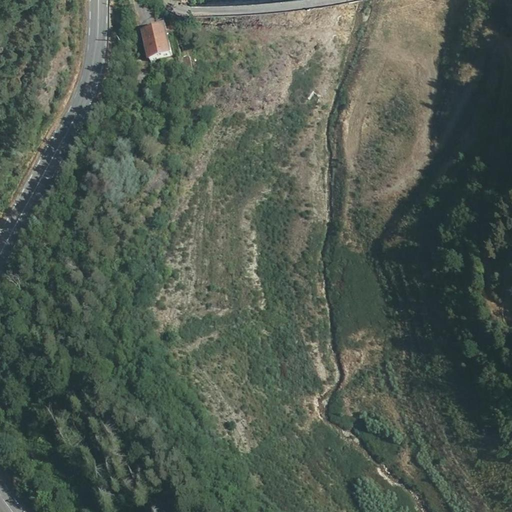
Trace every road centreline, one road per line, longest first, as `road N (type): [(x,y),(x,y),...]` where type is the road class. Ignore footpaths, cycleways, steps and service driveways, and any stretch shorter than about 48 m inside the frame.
road 1 (primary): [(0,259),(84,99),(98,55),(100,0)]
road 2 (track): [(170,0),(177,10),(330,0)]
